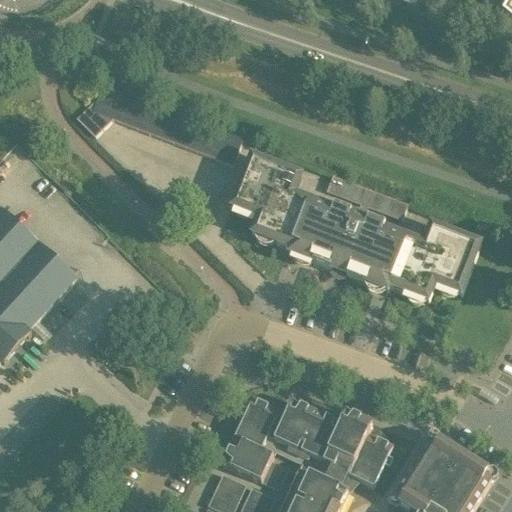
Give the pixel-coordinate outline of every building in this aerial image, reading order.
[(511,0),(510,0),(509,3),(502,11),(511,19),(511,0)] [(236,172),(246,148),(110,96),(79,125),(97,144),(116,127),(236,172)] [(336,216),(297,201),(305,183),(254,164),(234,214),(261,224),(254,240),(293,255),(291,259),(390,297),(392,293),(431,307),(438,291),(464,301),(485,251),(434,232),(427,250),(388,235),(389,233),(337,214),(336,216)] [(405,227),(412,211),(336,182),(330,199),(405,227)] [(0,365),(1,364),(3,367),(32,336),(29,334),(75,283),(0,214),(0,365)] [(279,494),(289,473),(272,465),(274,461),(261,456),(280,414),(253,402),(222,469),(262,487),(279,494)] [(341,428),(292,406),(274,445),(318,466),(314,474),(303,469),(282,511),(339,511),(348,495),(342,493),(349,479),(374,491),(393,449),(368,438),(372,429),(346,417),(341,428)] [(474,511),(495,480),(434,440),(393,504),(403,510),(402,511),(474,511)] [(213,511),(235,511),(246,490),(223,479),(208,509),(213,511)] [(270,511),(275,503),(251,492),(241,511),(270,511)]
